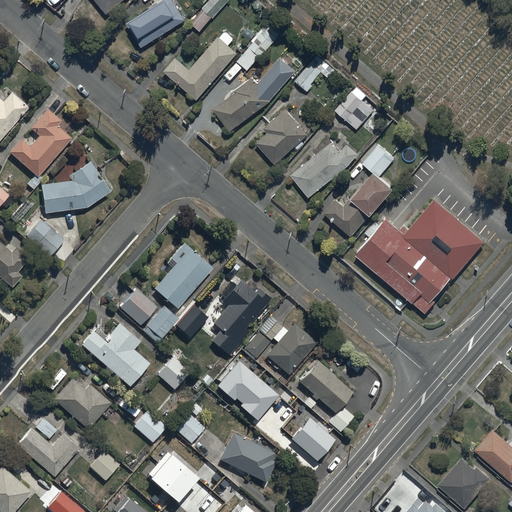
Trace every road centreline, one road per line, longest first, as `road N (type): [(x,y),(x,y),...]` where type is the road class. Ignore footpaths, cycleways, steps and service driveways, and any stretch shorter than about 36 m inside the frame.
road 1 (residential): [(185,166),(438,384)]
road 2 (residential): [(0,377),(185,166)]
road 3 (residential): [(0,5),(185,166)]
road 4 (secondary): [(326,511),(438,384)]
